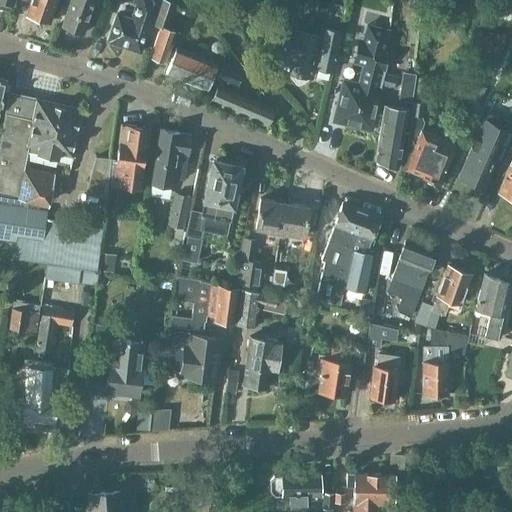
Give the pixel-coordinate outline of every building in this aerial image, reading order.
[(30,0),(30,3),(26,14),(37,17),(38,20),(43,22),(49,22),(56,0),(30,0)] [(71,0),(62,26),(83,34),(94,0),(71,0)] [(140,53),(150,26),(158,0),(133,0),(132,4),(135,5),(130,18),(117,14),(108,42),(140,53)] [(163,0),(158,0),(150,26),(160,28),(150,57),(166,62),(177,32),(169,30),(178,4),(163,0)] [(497,13),(499,1),(494,0),(482,0),(481,10),(497,13)] [(317,12),(325,14),(327,6),(318,4),(317,12)] [(361,66),(358,79),(345,75),(333,122),(372,131),(382,90),(381,90),(384,79),(389,60),(390,61),(391,55),(382,53),(382,51),(385,51),(391,29),(367,23),(363,38),(359,37),(352,64),(361,66)] [(322,36),(321,36),(314,68),(332,72),(341,32),(323,28),(322,36)] [(314,68),(321,36),(297,31),(297,32),(285,29),(279,58),(292,61),(289,74),(293,75),(295,78),(306,81),(310,78),(312,67),(314,68)] [(477,55),(500,60),(505,34),(482,30),(477,55)] [(211,45),(211,48),(212,51),(214,53),(217,53),(220,53),(222,50),(222,47),(221,44),(219,43),(216,42),(213,43),(211,45)] [(217,63),(177,47),(166,74),(206,90),(217,63)] [(217,81),(235,89),(243,72),(224,63),(217,81)] [(412,98),(415,77),(416,75),(403,73),(398,101),(412,104),(412,98)] [(428,79),(415,77),(412,98),(424,101),(428,79)] [(0,78),(0,125),(2,126),(9,94),(4,93),(7,80),(0,78)] [(257,100),(218,83),(210,101),(267,127),(275,108),(270,106),(257,100)] [(262,90),(257,100),(270,106),(271,103),(262,90)] [(0,198),(40,205),(40,202),(49,204),(55,174),(25,167),(28,153),(58,159),(59,153),(73,156),(83,110),(9,94),(2,126),(0,134),(0,198)] [(443,139),(421,131),(424,123),(422,117),(424,104),(414,103),(408,139),(415,142),(405,169),(425,177),(427,181),(433,184),(437,182),(440,183),(457,144),(443,138),(443,139)] [(379,160),(398,168),(408,109),(388,106),(385,121),(382,120),(381,129),(384,130),(383,134),(380,133),(378,143),(382,144),(379,160)] [(467,162),(460,176),(469,180),(471,184),(478,187),(481,185),(483,186),(495,160),(498,161),(502,163),(510,145),(511,140),(511,123),(487,112),(476,138),(466,161),(467,162)] [(140,189),(142,171),(148,128),(121,124),(116,167),(115,167),(112,187),(129,190),(129,188),(140,189)] [(161,130),(152,175),(150,183),(172,187),(173,179),(182,181),(191,136),(161,130)] [(511,157),(497,192),(498,193),(508,197),(508,198),(509,201),(511,202),(511,157)] [(95,158),(90,176),(109,178),(111,159),(95,158)] [(187,237),(182,260),(183,260),(194,263),(197,264),(197,262),(200,247),(202,239),(201,238),(203,231),(225,236),(241,167),(213,161),(202,213),(191,210),(185,236),(187,237)] [(167,226),(184,230),(191,197),(174,194),(167,226)] [(49,211),(39,209),(40,205),(0,198),(0,237),(42,244),(49,211)] [(255,230),(279,235),(285,203),(260,199),(255,230)] [(285,203),(279,235),(304,239),(309,207),(285,203)] [(342,203),(321,260),(324,262),(316,299),(340,304),(344,288),(364,292),(372,254),(367,253),(380,217),(342,203)] [(97,268),(99,252),(102,227),(51,221),(46,264),(80,268),(78,282),(95,284),(97,268)] [(236,282),(238,283),(237,288),(239,288),(252,291),(253,285),(259,286),(263,263),(253,261),(256,241),(244,239),(240,260),(236,282)] [(405,241),(391,280),(394,281),(406,286),(402,298),(397,310),(412,315),(421,292),(435,252),(405,241)] [(274,262),(285,264),(289,247),(278,245),(274,262)] [(115,254),(99,252),(97,268),(114,270),(115,254)] [(447,265),(436,297),(433,307),(423,303),(416,323),(433,329),(439,314),(445,316),(450,302),(460,306),(472,274),(447,265)] [(275,269),(273,284),(284,286),(287,271),(275,269)] [(162,282),(175,284),(177,277),(177,275),(163,273),(162,282)] [(485,337),(497,340),(510,284),(484,274),(475,310),(490,314),(485,337)] [(191,319),(206,321),(207,317),(211,285),(202,282),(200,282),(200,281),(179,277),(177,277),(175,284),(174,290),(173,299),(193,303),(191,319)] [(159,281),(158,287),(174,290),(175,284),(162,282),(159,281)] [(234,324),(239,288),(237,288),(211,285),(207,317),(214,317),(213,321),(234,324)] [(239,288),(234,324),(248,326),(249,324),(255,325),(259,292),(252,291),(239,288)] [(42,305),(34,304),(13,300),(8,329),(36,333),(40,313),(40,314),(42,305)] [(367,315),(370,302),(359,300),(356,313),(367,315)] [(43,304),(40,322),(35,349),(51,352),(56,324),(71,327),(74,310),(43,304)] [(172,316),(170,329),(190,331),(191,319),(172,316)] [(398,329),(369,323),(367,345),(379,346),(380,338),(396,340),(398,329)] [(110,326),(95,324),(92,356),(107,358),(110,326)] [(223,338),(188,335),(189,332),(173,330),(171,347),(168,349),(167,357),(168,363),(170,367),(174,370),(179,373),(183,373),(183,376),(216,380),(218,365),(219,365),(223,338)] [(422,394),(435,394),(448,394),(448,352),(464,355),(469,335),(430,330),(430,344),(424,345),(424,346),(422,346),(422,394)] [(142,367),(140,367),(143,341),(141,341),(140,343),(130,342),(130,340),(126,339),(126,341),(116,340),(116,338),(114,338),(111,364),(109,364),(106,391),(138,395),(142,367)] [(243,384),(256,386),(268,387),(270,370),(275,371),(279,342),(264,340),(249,338),(243,384)] [(356,344),(354,352),(365,353),(366,346),(356,344)] [(318,391),(332,393),(345,395),(350,363),(351,351),(332,348),(330,357),(319,355),(315,374),(321,374),(318,391)] [(406,371),(404,371),(407,355),(378,351),(376,366),(373,365),(368,397),(394,401),(396,385),(403,386),(406,371)] [(365,353),(354,352),(353,363),(364,365),(365,353)] [(56,385),(66,386),(69,369),(57,367),(56,385)] [(25,405),(18,404),(17,422),(54,424),(56,400),(45,400),(47,369),(28,368),(25,405)] [(228,369),(225,394),(236,395),(239,370),(228,369)] [(154,408),(151,432),(162,430),(165,410),(154,408)] [(138,412),(136,430),(149,431),(152,413),(138,412)] [(511,451),(497,453),(498,477),(511,476),(511,451)] [(394,505),(395,476),(354,474),(346,474),(346,487),(353,488),(352,511),(347,511),(392,511),(393,505),(394,505)] [(270,481),(270,491),(274,496),(276,496),(277,510),(291,509),(291,504),(307,504),(307,495),(320,496),(320,475),(274,476),(270,481)] [(121,511),(120,492),(87,494),(88,511),(121,511)] [(322,510),(333,510),(334,494),(324,494),(322,510)] [(335,503),(346,504),(346,495),(335,495),(335,503)]
